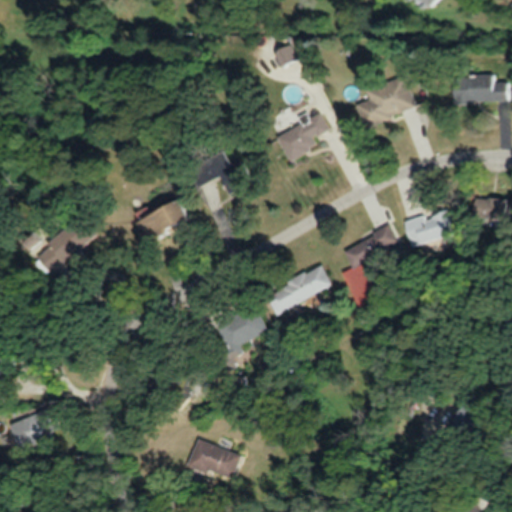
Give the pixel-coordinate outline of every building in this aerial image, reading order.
[(299,58),(293,42),(275,49),(281,65),(299,58)] [(496,74),(453,74),(453,101),(511,100),(511,80),(497,81),(496,74)] [(370,98),(358,102),(365,125),(417,109),(407,75),(367,87),(370,98)] [(289,159),(318,146),(314,136),(330,128),(323,112),(277,134),(289,159)] [(231,164),(225,151),(190,167),(199,186),(222,176),(229,192),(253,182),(242,159),(231,164)] [(132,214),(143,239),(186,219),(174,194),(132,214)] [(507,198),(475,196),(474,219),(505,221),(507,198)] [(457,233),(451,208),(406,220),(413,245),(457,233)] [(93,236),(78,217),(32,253),(47,272),(93,236)] [(360,306),(381,297),(365,260),(400,245),(392,226),(344,246),(354,269),(345,273),(360,306)] [(333,285),(323,264),(266,292),(276,312),(333,285)] [(267,331),(256,303),(213,320),(218,333),(206,338),(220,374),(237,367),(233,357),(243,353),(239,342),(267,331)] [(0,379),(2,380),(12,351),(0,346),(0,379)] [(145,382),(176,410),(195,390),(176,373),(168,381),(156,369),(145,382)] [(20,453),(54,441),(51,431),(58,429),(51,408),(9,422),(20,453)] [(242,454),(198,436),(188,461),(231,480),(242,454)]
